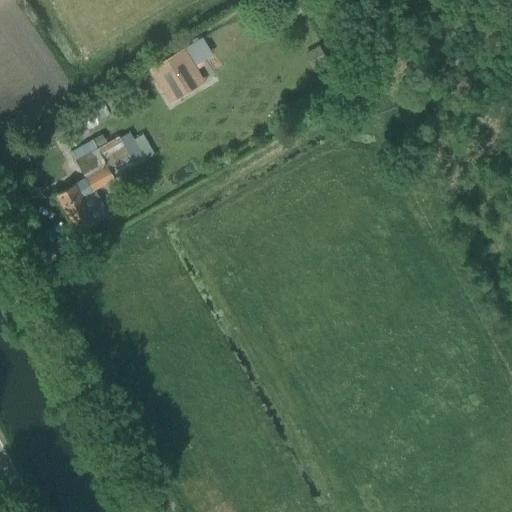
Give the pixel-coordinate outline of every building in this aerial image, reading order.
[(294,0),(253,23),(258,33),(300,10),(294,0)] [(320,45),(309,51),(318,67),(329,61),(320,45)] [(184,48),(149,69),(170,104),(205,83),(184,48)] [(65,141),(71,158),(102,146),(95,129),(65,141)] [(74,185),(56,195),(77,232),(94,222),(96,222),(108,215),(94,190),(113,180),(96,149),(75,160),(86,179),(75,184),(74,185)]
